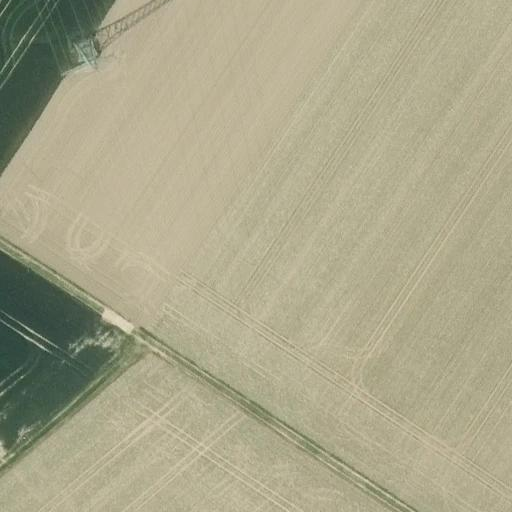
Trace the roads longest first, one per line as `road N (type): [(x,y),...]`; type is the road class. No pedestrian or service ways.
road 1 (track): [(405,511),(160,349)]
road 2 (track): [(0,473),(160,349)]
road 3 (track): [(160,349),(0,244)]
